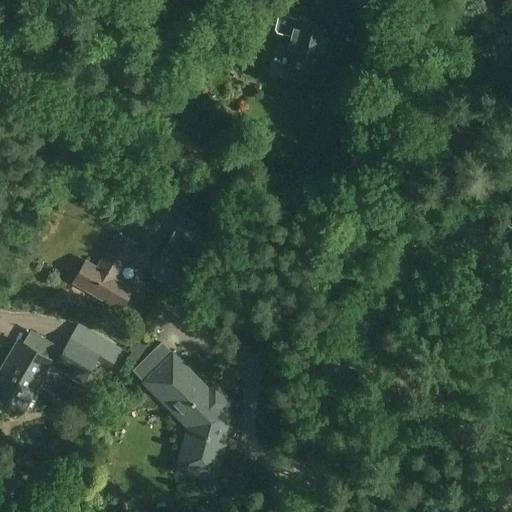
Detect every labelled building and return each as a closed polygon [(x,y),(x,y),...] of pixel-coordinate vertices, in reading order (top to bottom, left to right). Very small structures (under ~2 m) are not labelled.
[(310,5),(307,19),(281,13),(277,15),(274,27),(277,30),(280,32),(283,32),(279,50),(293,53),(288,70),(319,78),(325,57),(323,57),(326,44),(328,45),(334,21),(355,8),(350,0),(319,0),(321,2),(310,5)] [(220,42),(207,42),(208,51),(214,52),(220,49),(220,42)] [(97,267),(86,260),(73,280),(104,299),(104,300),(121,310),(135,287),(116,276),(136,243),(118,232),(97,267)] [(159,256),(179,268),(191,247),(171,235),(159,256)] [(11,365),(0,383),(0,391),(24,405),(34,388),(30,385),(46,358),(56,363),(55,365),(81,381),(98,353),(72,337),(64,350),(31,330),(23,344),(19,342),(7,362),(11,365)] [(111,360),(117,349),(109,344),(102,355),(111,360)] [(209,390),(172,353),(145,380),(185,420),(190,422),(182,450),(180,449),(174,469),(188,473),(189,470),(213,477),(225,439),(214,436),(218,423),(221,423),(223,423),(225,422),(225,420),(225,418),(225,417),(224,416),(223,414),(221,414),(223,408),(231,400),(215,384),(209,390)] [(480,511),(494,511),(498,498),(484,495),(480,511)]
